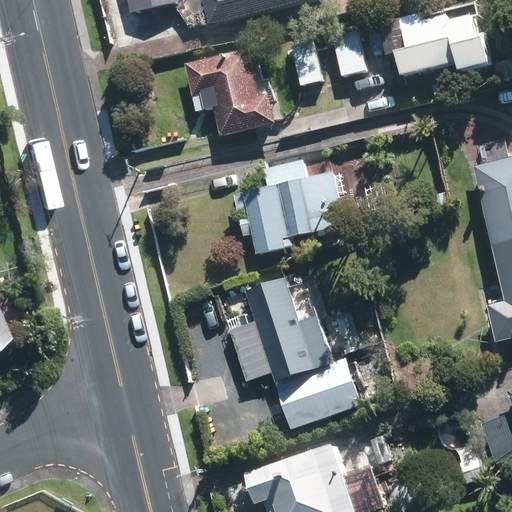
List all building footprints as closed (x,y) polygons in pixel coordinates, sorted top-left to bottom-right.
[(183,0),(139,0),(141,10),(184,0),(183,0)] [(306,0),(212,0),(217,21),(306,0)] [(485,16),(413,33),(417,50),(401,54),(406,77),(468,63),(469,70),(496,64),(485,16)] [(367,29),(335,36),(344,77),(376,70),(367,29)] [(322,42),(297,47),(304,85),(330,80),(322,42)] [(253,54),(197,67),(207,107),(224,103),(230,132),(281,120),(276,96),(264,99),(253,54)] [(511,161),(489,167),(511,267),(511,303),(506,305),(511,329),(511,161)] [(338,176),(243,198),(251,233),(261,231),(266,253),(299,245),(297,235),(349,223),(338,176)] [(295,285),(255,298),(264,325),(245,330),(259,374),(282,367),(287,381),(341,364),(328,322),(309,328),(295,285)] [(355,363),(282,386),(295,426),(368,403),(355,363)] [(511,420),(492,427),(503,456),(511,452),(511,420)] [(361,511),(340,444),(258,470),(265,495),(277,491),(283,511),(361,511)]
